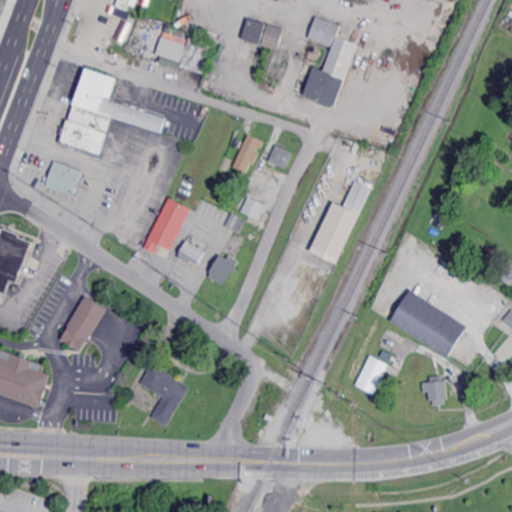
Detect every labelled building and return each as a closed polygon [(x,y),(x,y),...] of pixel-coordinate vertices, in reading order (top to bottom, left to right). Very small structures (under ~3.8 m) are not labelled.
[(130,0),(127,9),(117,5),(118,0),(130,0)] [(334,105),(303,93),(313,65),(324,69),(332,46),(308,36),(316,15),(340,24),(336,35),(357,43),(334,105)] [(248,17),(266,22),(259,43),(241,37),(248,17)] [(277,49),(261,44),(267,23),(284,28),(277,49)] [(203,73),(179,65),(178,68),(158,62),(161,54),(155,53),(161,35),(162,35),(164,30),(188,39),(189,35),(211,42),(203,73)] [(111,98),(105,96),(105,97),(166,118),(161,132),(76,103),(88,68),(118,78),(111,98)] [(109,131),(71,119),(76,105),(113,117),(109,131)] [(101,153),(62,141),(69,120),(108,132),(101,153)] [(261,146),(259,145),(256,151),(259,153),(254,164),(251,162),(247,171),(235,165),(250,133),(262,139),(261,140),(263,141),(261,146)] [(288,168),(279,164),(277,167),(269,164),(278,145),(295,152),(288,168)] [(76,195),(47,185),(56,161),(84,171),(76,195)] [(258,181),(251,178),(255,169),(262,172),(258,181)] [(338,263),(313,251),(333,206),(343,211),(355,185),(371,193),(338,263)] [(249,196),(249,195),(267,204),(259,218),(237,207),(244,193),(249,196)] [(166,259),(144,248),(170,198),(192,209),(166,259)] [(240,233),(225,226),(232,213),(246,220),(240,233)] [(16,282),(9,280),(4,293),(0,291),(0,232),(2,227),(20,233),(18,236),(32,241),(16,282)] [(198,265),(191,261),(189,264),(178,257),(187,241),(205,252),(198,265)] [(226,258),(228,255),(239,261),(224,286),(208,276),(210,273),(209,272),(220,254),(226,258)] [(447,357),(391,320),(411,289),(467,326),(447,357)] [(90,338),(88,337),(81,350),(62,339),(70,326),(68,325),(86,295),(108,308),(90,338)] [(511,325),(503,319),(511,309),(511,325)] [(44,363),(41,370),(52,374),(47,385),(49,386),(43,400),(42,400),(40,406),(0,391),(0,354),(1,355),(3,349),(44,363)] [(373,391),(355,382),(370,352),(387,361),(373,391)] [(169,426),(154,417),(166,397),(143,384),(156,362),(174,373),(173,375),(192,387),(169,426)] [(442,381),(446,381),(448,400),(445,400),(445,405),(433,406),(433,401),(430,402),(429,392),(424,393),(423,383),(431,382),(430,377),(442,376),(442,381)] [(271,422),(266,419),(268,414),(270,415),(272,411),(276,413),(271,422)]
